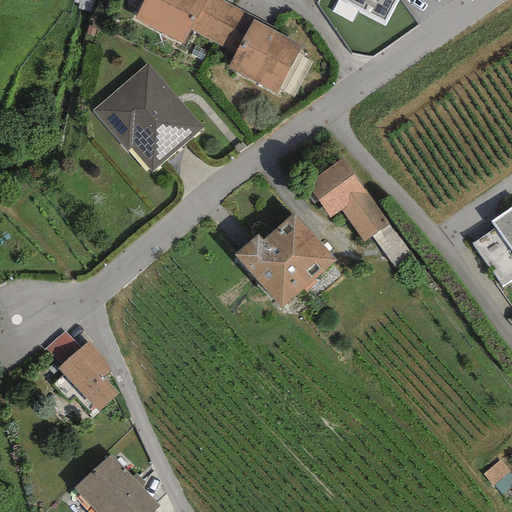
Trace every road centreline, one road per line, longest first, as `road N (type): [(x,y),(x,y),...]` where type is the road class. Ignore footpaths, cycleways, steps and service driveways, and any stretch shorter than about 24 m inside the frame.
road 1 (residential): [(322,112),(82,300),(181,511)]
road 2 (residential): [(322,112),(511,343)]
road 3 (residential): [(479,0),(322,112)]
